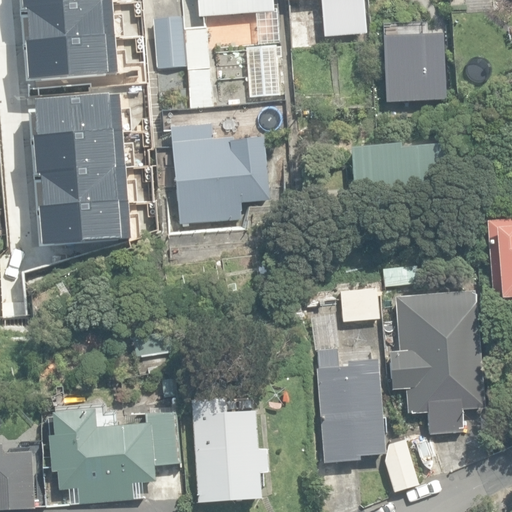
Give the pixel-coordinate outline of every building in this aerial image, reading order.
[(120,0),(41,0),(50,164),(129,160),(120,0)] [(197,0),(199,18),(274,11),(273,0),(197,0)] [(296,0),(321,0),(324,37),(366,34),(363,0),(285,0),(285,1),(296,0)] [(153,19),(157,70),(185,68),(181,17),(153,19)] [(291,19),(292,48),(310,48),(309,26),(299,26),(299,19),(291,19)] [(429,22),(381,25),(385,103),(445,100),(441,35),(430,36),(429,22)] [(185,30),(191,108),(212,107),(206,28),(185,30)] [(245,49),(249,97),(286,94),(282,47),(245,49)] [(272,115),(285,113),(284,102),(270,104),(272,115)] [(171,127),(180,225),(242,219),(241,204),(269,201),(270,205),(285,204),(283,185),(269,186),(264,138),(233,141),(233,138),(213,140),(211,123),(171,127)] [(363,185),(366,220),(455,213),(449,144),(401,148),(401,144),(350,149),(353,186),(363,185)] [(511,307),(511,220),(488,222),(494,308),(511,307)] [(222,257),(227,294),(264,289),(263,280),(285,278),(283,263),(261,266),(259,253),(222,257)] [(166,266),(170,294),(221,287),(218,260),(166,266)] [(421,268),(381,272),(381,289),(422,286),(421,268)] [(380,319),(377,288),(341,292),(344,322),(380,319)] [(427,412),(429,434),(463,431),(461,410),(485,408),(475,292),(395,299),(400,351),(388,352),(391,390),(406,389),(408,414),(427,412)] [(135,337),(138,358),(173,353),(170,332),(135,337)] [(316,349),(322,463),(359,461),(358,455),(384,454),(379,357),(346,358),(346,366),(338,367),(337,348),(316,349)] [(192,401),(199,502),(261,498),(259,473),(268,473),(266,450),(258,450),(255,411),(226,413),(225,399),(192,401)] [(233,401),(233,410),(254,408),(254,399),(233,401)] [(62,490),(64,506),(143,499),(142,482),(156,481),(151,423),(97,428),(95,410),(51,414),(59,490),(62,490)] [(151,414),(156,465),(183,462),(178,411),(151,414)] [(42,423),(43,444),(52,444),(51,423),(42,423)] [(413,444),(425,481),(447,474),(435,437),(413,444)] [(396,492),(419,485),(404,441),(390,446),(387,455),(385,462),(396,492)] [(0,510),(37,508),(34,452),(4,454),(3,444),(0,444),(0,510)]
